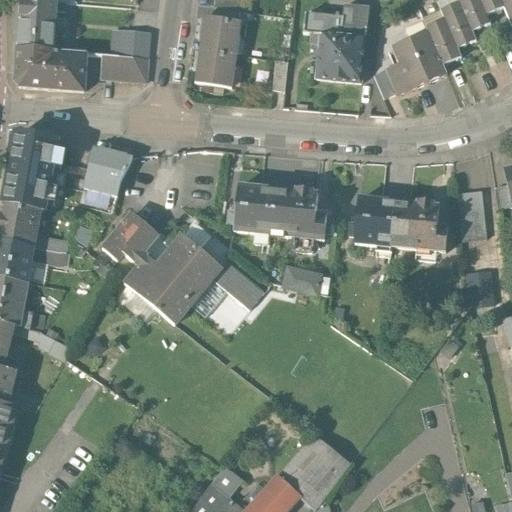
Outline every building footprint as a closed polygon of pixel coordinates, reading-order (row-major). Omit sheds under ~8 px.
[(241,3),(222,0),(217,0),(216,9),(239,13),(241,3)] [(486,18),(478,0),(457,0),(459,5),(472,35),(490,27),(486,18)] [(503,7),(500,0),(478,0),(486,18),(505,10),(503,7)] [(56,5),(21,2),(18,50),(53,53),(56,5)] [(511,3),(503,7),(505,10),(511,27),(511,3)] [(459,5),(441,13),(445,23),(457,52),(475,44),(472,35),(459,5)] [(342,20),(305,16),(303,36),(310,37),(310,46),(319,46),(315,81),(327,82),(328,85),(329,88),(332,90),(335,91),(338,91),(341,89),(344,87),(345,84),(359,85),(366,40),(368,11),(343,8),(342,20)] [(239,13),(216,9),(214,21),(237,25),(239,13)] [(214,21),(205,20),(200,53),(237,58),(241,25),(237,25),(214,21)] [(445,23),(426,30),(428,35),(442,69),(461,61),(457,52),(445,23)] [(150,36),(112,33),(110,58),(127,60),(148,61),(150,36)] [(428,35),(392,51),(399,67),(387,72),(387,73),(397,96),(398,97),(446,77),(442,69),(428,35)] [(53,53),(18,50),(15,82),(20,88),(81,93),(81,92),(84,56),(53,53)] [(237,58),(200,53),(196,85),(232,90),(237,58)] [(146,84),(99,80),(101,58),(84,56),(81,92),(130,98),(146,87),(146,84)] [(110,58),(101,58),(99,80),(146,84),(148,61),(127,60),(110,58)] [(287,65),(275,64),(272,93),(284,94),(287,65)] [(387,72),(374,78),(384,102),(397,96),(387,73),(387,72)] [(63,149),(16,140),(3,207),(41,215),(45,215),(54,171),(58,172),(63,149)] [(131,161),(93,151),(83,191),(116,199),(119,185),(131,161)] [(286,239),(291,194),(241,189),(239,208),(230,207),(228,226),(238,227),(237,236),(273,240),(274,237),(286,239)] [(508,189),(494,192),(499,212),(511,209),(511,207),(511,205),(508,189)] [(297,195),(291,194),(286,239),(296,240),(295,253),(312,255),(314,242),(324,243),(327,222),(316,221),(318,197),(311,197),(311,192),(297,191),(297,195)] [(481,195),(456,198),(461,246),(487,243),(481,195)] [(383,204),(360,201),(357,227),(350,226),(349,237),(356,238),(355,246),(389,250),(393,205),(383,204)] [(433,205),(419,204),(419,208),(393,205),(389,250),(446,256),(448,232),(437,231),(440,210),(433,209),(433,205)] [(41,215),(3,207),(0,223),(0,245),(34,252),(36,239),(41,215)] [(264,295),(226,264),(221,269),(182,238),(158,267),(143,255),(158,237),(131,215),(101,252),(116,264),(123,255),(139,268),(124,286),(174,326),(190,307),(186,303),(207,278),(250,312),(264,295)] [(64,244),(36,239),(34,252),(61,256),(64,244)] [(34,252),(0,245),(0,281),(27,287),(32,262),(34,252)] [(61,256),(34,252),(32,262),(59,267),(61,256)] [(319,278),(288,271),(284,288),(315,295),(319,278)] [(491,275),(465,278),(469,311),(494,309),(491,275)] [(27,287),(0,281),(0,325),(14,329),(19,331),(27,287)] [(0,325),(0,371),(3,373),(14,329),(0,325)] [(0,407),(8,410),(17,376),(3,373),(0,371),(0,407)] [(8,410),(0,407),(0,470),(5,452),(4,452),(9,432),(11,433),(17,413),(8,410)] [(276,480),(298,501),(314,511),(316,511),(357,463),(317,431),(276,480)] [(234,511),(226,506),(240,488),(229,479),(201,511),(234,511)] [(288,511),(298,501),(276,480),(244,511),(288,511)]
